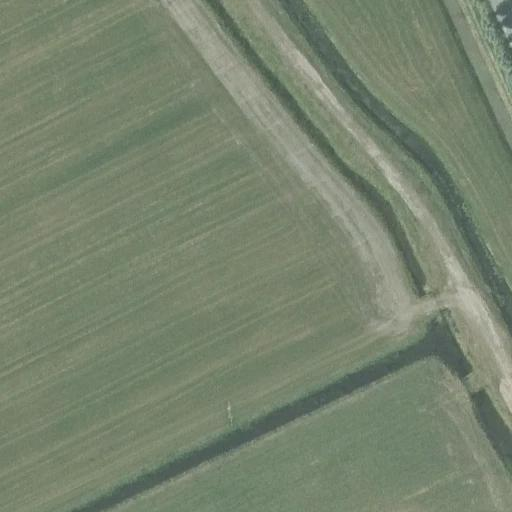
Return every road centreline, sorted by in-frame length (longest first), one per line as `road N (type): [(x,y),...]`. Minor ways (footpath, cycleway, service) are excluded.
road 1 (track): [(1,511),(466,292)]
road 2 (track): [(511,388),(443,245),(252,0)]
